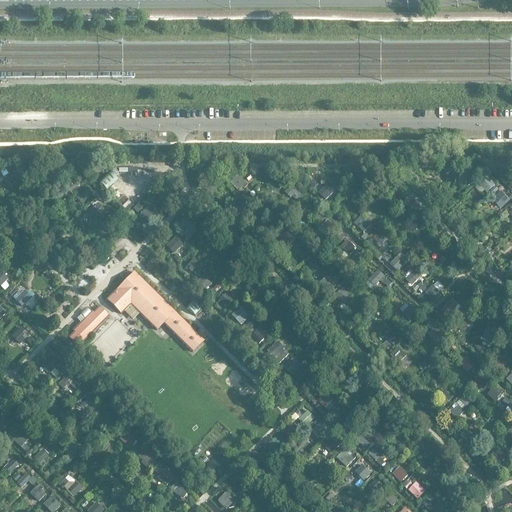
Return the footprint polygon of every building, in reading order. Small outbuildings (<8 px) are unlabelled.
[(49,175),(59,184),(68,175),(59,165),(49,175)] [(16,168),(12,176),(21,181),(25,172),(16,168)] [(461,178),(471,187),(480,178),(470,168),(461,178)] [(108,189),(119,179),(111,171),(100,181),(108,189)] [(228,185),(238,195),(247,185),(238,175),(228,185)] [(3,187),(13,196),(22,186),(13,177),(3,187)] [(317,191),(327,200),(336,190),(326,181),(317,191)] [(282,196),(292,205),(302,195),(292,186),(282,196)] [(82,203),(91,196),(87,190),(78,198),(82,203)] [(490,200),(500,209),(509,199),(500,190),(490,200)] [(85,212),(95,221),(104,211),(94,202),(85,212)] [(134,215),(144,224),(154,214),(144,205),(134,215)] [(355,222),(365,232),(372,226),(362,215),(355,222)] [(99,227),(109,236),(118,227),(109,217),(99,227)] [(305,228),(315,237),(324,228),(314,218),(305,228)] [(275,238),(285,247),(295,237),(285,228),(275,238)] [(368,247),(378,257),(387,247),(377,237),(368,247)] [(166,247),(172,254),(182,245),(175,238),(166,247)] [(402,252),(391,263),(397,269),(408,259),(402,252)] [(181,268),(191,277),(201,267),(191,258),(181,268)] [(365,277),(375,287),(385,277),(375,267),(365,277)] [(403,278),(412,287),(422,277),(412,268),(403,278)] [(12,283),(0,271),(0,270),(0,284),(5,289),(12,283)] [(205,288),(215,279),(208,272),(198,281),(205,288)] [(203,341),(134,273),(107,300),(121,314),(130,305),(156,331),(163,324),(192,353),(203,341)] [(433,300),(446,288),(439,281),(426,293),(433,300)] [(332,296),(341,305),(351,295),(341,286),(332,296)] [(214,301),(224,311),(234,301),(224,291),(214,301)] [(12,302),(21,311),(31,301),(21,292),(12,302)] [(439,308),(448,317),(458,307),(448,298),(439,308)] [(396,312),(406,321),(415,312),(406,302),(396,312)] [(78,347),(108,316),(99,308),(69,338),(78,347)] [(81,317),(84,320),(90,314),(86,310),(81,317)] [(231,320),(241,330),(250,320),(240,311),(231,320)] [(10,335),(20,344),(29,334),(19,325),(10,335)] [(394,344),(404,335),(395,325),(385,334),(394,344)] [(421,343),(431,353),(440,343),(431,333),(421,343)] [(470,348),(480,358),(490,348),(480,339),(470,348)] [(279,340),(267,352),(279,364),(291,352),(279,340)] [(387,355),(397,364),(406,354),(396,345),(387,355)] [(455,366),(465,375),(475,365),(465,356),(455,366)] [(44,367),(54,377),(64,367),(54,357),(44,367)] [(283,369),(292,378),(302,368),(292,359),(283,369)] [(62,382),(74,393),(81,385),(69,374),(62,382)] [(497,402),(504,394),(496,386),(488,394),(497,402)] [(78,403),(84,408),(93,398),(87,392),(78,403)] [(319,403),(329,412),(338,402),(328,393),(319,403)] [(499,400),(510,411),(511,408),(511,401),(505,394),(499,400)] [(447,411),(457,420),(467,410),(457,401),(447,411)] [(297,421),(304,429),(316,418),(309,410),(297,421)] [(0,415),(0,427),(4,431),(13,421),(3,412),(0,415)] [(511,415),(503,424),(511,432),(511,415)] [(11,440),(20,450),(30,440),(20,431),(11,440)] [(121,439),(130,449),(138,442),(129,432),(121,439)] [(309,442),(319,451),(328,441),(318,432),(309,442)] [(353,448),(363,458),(372,448),(362,438),(353,448)] [(381,458),(386,452),(377,444),(369,454),(384,466),(387,462),(381,458)] [(488,455),(498,464),(507,454),(498,445),(488,455)] [(29,458),(39,467),(48,457),(39,448),(29,458)] [(344,450),(338,459),(347,465),(353,456),(344,450)] [(148,469),(156,462),(147,452),(139,459),(148,469)] [(15,459),(4,467),(9,473),(19,465),(15,459)] [(352,473),(361,482),(371,472),(361,463),(352,473)] [(389,474),(398,483),(408,473),(398,464),(389,474)] [(167,486),(175,477),(161,465),(154,473),(167,486)] [(22,487),(29,480),(33,485),(38,480),(34,475),(31,478),(26,473),(17,481),(22,487)] [(369,487),(375,493),(383,485),(377,479),(369,487)] [(73,499),(83,489),(73,480),(63,490),(73,499)] [(29,491),(32,484),(27,481),(24,488),(29,491)] [(418,481),(409,490),(418,499),(427,490),(418,481)] [(28,492),(38,501),(47,491),(38,482),(28,492)] [(183,483),(175,486),(179,497),(187,495),(183,483)] [(217,500),(227,510),(237,500),(227,490),(217,500)] [(51,511),(53,511),(61,504),(52,495),(43,505),(51,511)] [(423,505),(430,511),(435,511),(443,505),(433,496),(423,505)] [(97,501),(88,511),(89,511),(102,511),(105,510),(97,501)]
